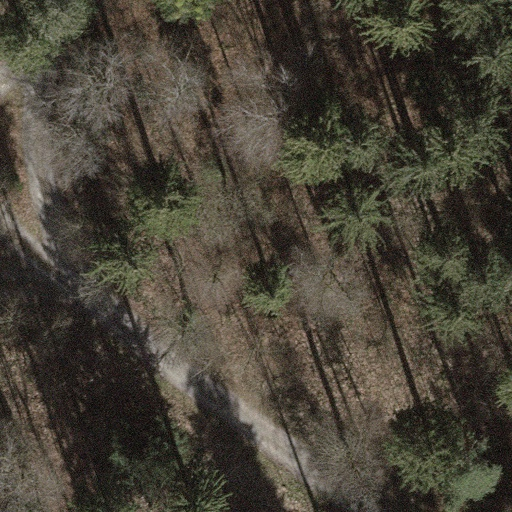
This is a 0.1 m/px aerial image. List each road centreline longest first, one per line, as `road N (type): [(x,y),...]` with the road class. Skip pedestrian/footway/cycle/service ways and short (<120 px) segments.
road 1 (track): [(370,511),(50,273),(0,222)]
road 2 (track): [(0,279),(50,273),(31,68)]
